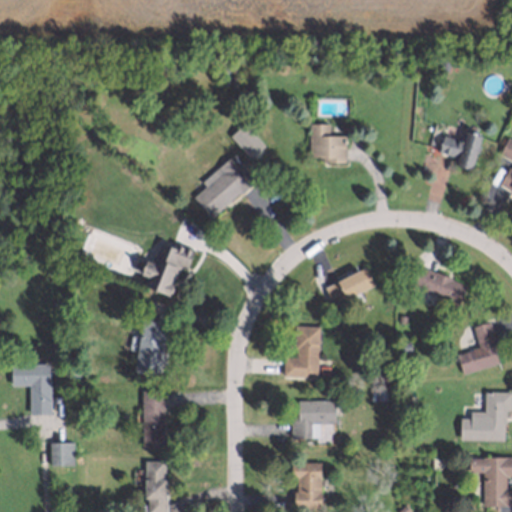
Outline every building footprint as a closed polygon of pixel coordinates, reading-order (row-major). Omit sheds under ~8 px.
[(445,70),(435,69),(436,59),(445,60),(445,70)] [(265,70),(265,62),(273,61),(273,70),(265,70)] [(231,85),(231,78),(240,77),(240,85),(231,85)] [(252,159),(266,145),(244,123),(230,137),(252,159)] [(321,163),(321,157),(306,156),(307,125),(328,125),(328,136),(344,136),(344,163),(321,163)] [(471,168),(454,164),(456,156),(438,151),(442,136),(461,141),(463,133),(479,137),(471,168)] [(511,158),(500,153),(507,140),(511,142),(511,158)] [(208,215),(191,195),(221,170),(217,165),(231,153),(254,180),(241,192),(238,189),(208,215)] [(511,190),(498,182),(506,167),(511,170),(511,190)] [(158,278),(140,267),(145,259),(138,255),(144,246),(149,249),(154,242),(155,243),(163,230),(171,235),(175,230),(188,239),(179,253),(176,251),(158,278)] [(194,252),(163,242),(156,263),(147,260),(142,275),(149,278),(145,287),(171,296),(181,266),(189,268),(194,252)] [(332,307),(321,288),(359,264),(371,284),(332,307)] [(455,302),(413,284),(420,268),(462,286),(455,302)] [(157,375),(132,371),(140,321),(165,325),(157,375)] [(459,370),(454,354),(476,347),(470,330),(487,325),(497,358),(459,370)] [(315,377),(281,375),(282,358),(292,359),(294,328),(317,330),(315,377)] [(403,354),(402,345),(410,344),(411,352),(403,354)] [(387,370),(379,369),(379,362),(388,362),(387,370)] [(31,414),(32,386),(13,386),(13,366),(49,367),(48,415),(31,414)] [(71,382),(70,371),(77,371),(78,382),(71,382)] [(142,445),(141,393),(159,393),(160,407),(164,407),(165,444),(142,445)] [(482,440),(483,393),(509,393),(509,411),(501,411),(501,440),(482,440)] [(292,437),(291,418),(299,417),(298,401),(333,398),(334,421),(310,423),(311,436),(292,437)] [(65,459),(49,459),(48,437),(65,437),(65,459)] [(511,504),(481,505),(480,458),(511,458),(511,474),(502,474),(503,489),(511,489),(511,504)] [(147,511),(147,498),(142,498),(143,462),(162,462),(162,478),(164,478),(164,511),(147,511)] [(292,506),(292,494),(296,494),(296,478),(291,478),(291,463),(319,464),(319,506),(292,506)]
